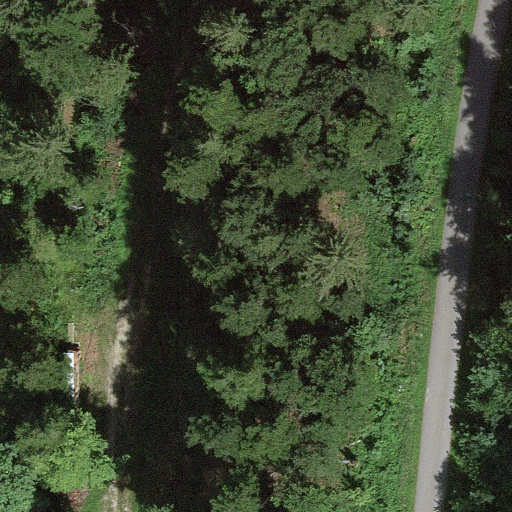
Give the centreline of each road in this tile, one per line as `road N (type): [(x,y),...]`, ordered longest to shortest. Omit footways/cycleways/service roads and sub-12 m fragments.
road 1 (track): [(504,0),(468,212),(434,511)]
road 2 (track): [(0,352),(32,511)]
